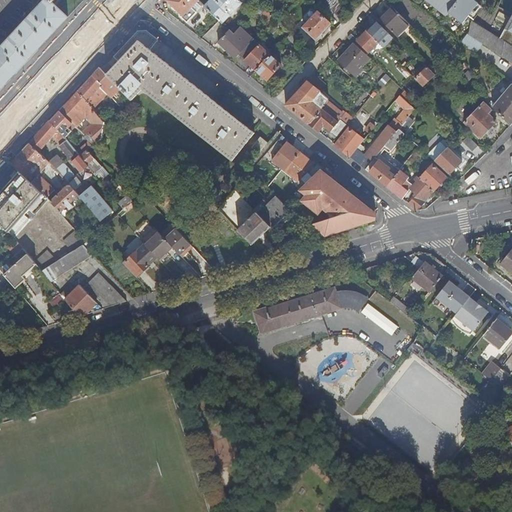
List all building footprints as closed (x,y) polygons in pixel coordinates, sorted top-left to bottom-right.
[(0,90),(68,18),(53,4),(56,0),(47,0),(10,39),(0,49),(0,90)] [(198,0),(167,0),(182,15),(181,17),(186,22),(196,12),(191,7),(196,1),(204,8),(206,7),(205,6),(198,0)] [(210,0),(205,6),(206,7),(220,21),(223,23),(245,0),(244,0),(210,0)] [(430,0),(449,15),(452,12),(466,22),(470,17),(475,21),(485,8),(474,0),(430,0)] [(260,4),(255,9),(261,15),(266,9),(260,4)] [(399,24),(404,19),(393,8),(380,20),(394,33),(401,26),(399,24)] [(337,17),(343,23),(349,16),(343,10),(337,17)] [(316,39),(331,24),(318,11),(303,27),(316,39)] [(511,46),(511,17),(500,39),(511,46)] [(511,46),(500,39),(471,21),(469,33),(469,35),(495,52),(495,53),(511,63),(511,46)] [(367,31),(378,43),(388,33),(376,22),(367,31)] [(234,34),(230,30),(218,43),(235,59),(240,55),(253,40),(239,27),(234,34)] [(107,76),(117,87),(129,99),(143,85),(235,158),(255,133),(199,89),(150,50),(158,40),(146,31),(138,32),(114,58),(119,62),(107,76)] [(369,52),(378,43),(367,31),(357,41),(358,42),(360,44),(368,52),(369,52)] [(388,33),(378,43),(383,47),(392,37),(388,33)] [(240,55),(257,71),(271,56),(253,40),(240,55)] [(358,42),(355,45),(360,49),(365,54),(368,52),(360,44),(358,42)] [(355,45),(354,44),(338,61),(356,78),(363,71),(361,68),(370,59),(365,54),(360,49),(355,45)] [(271,56),(257,71),(268,81),(281,66),(271,56)] [(424,87),(436,75),(428,67),(416,79),(424,87)] [(100,69),(93,76),(103,86),(102,88),(109,95),(117,87),(107,76),(100,69)] [(304,85),(301,89),(314,99),(312,102),(321,110),(329,99),(320,92),(325,84),(314,75),(304,85)] [(379,83),(383,87),(391,78),(387,75),(379,83)] [(93,76),(78,93),(88,103),(93,109),(99,104),(93,98),(96,95),(99,98),(102,94),(103,95),(105,93),(107,95),(108,96),(109,95),(102,88),(103,86),(93,76)] [(511,85),(493,108),(511,125),(511,123),(511,85)] [(301,89),(286,106),(318,131),(323,125),(331,131),(330,132),(337,138),(347,126),(340,121),(340,120),(338,123),(321,110),(312,102),(314,99),(301,89)] [(408,103),(412,98),(404,91),(400,95),(408,103)] [(71,100),(60,112),(72,124),(82,112),(87,118),(89,119),(90,119),(97,113),(93,109),(88,103),(78,93),(71,100)] [(93,98),(99,104),(107,95),(105,93),(103,95),(102,94),(99,98),(96,95),(93,98)] [(350,157),(365,169),(369,164),(370,164),(379,154),(391,139),(399,128),(412,112),(415,109),(408,103),(400,95),(395,101),(405,109),(399,117),(397,115),(365,155),(361,151),(364,147),(360,145),(350,157)] [(492,110),(484,102),(464,123),(481,139),(497,122),(488,114),(492,110)] [(60,112),(51,122),(50,123),(63,135),(73,125),(72,124),(60,112)] [(347,126),(353,117),(347,112),(340,121),(347,126)] [(90,119),(89,119),(94,133),(96,131),(102,138),(106,124),(97,113),(90,119)] [(50,123),(51,122),(50,121),(29,144),(30,145),(30,144),(40,153),(53,138),(79,170),(76,172),(79,175),(81,173),(89,167),(81,157),(63,135),(50,123)] [(366,132),(369,134),(375,126),(371,123),(366,129),(366,132)] [(349,128),(335,145),(350,157),(360,145),(364,140),(349,128)] [(411,156),(412,155),(419,146),(399,128),(391,139),(411,156)] [(94,133),(89,137),(96,145),(102,138),(96,131),(94,133)] [(472,151),(478,146),(468,136),(462,142),(472,151)] [(252,148),(259,154),(267,143),(260,138),(252,148)] [(30,144),(30,145),(17,159),(34,175),(37,178),(33,183),(45,195),(61,213),(67,208),(70,210),(74,207),(71,204),(79,196),(67,182),(64,184),(67,188),(58,196),(55,190),(40,175),(51,162),(40,153),(30,144)] [(313,164),(288,144),(272,162),(297,182),(313,164)] [(418,157),(424,150),(419,146),(412,155),(415,157),(416,156),(418,157)] [(434,160),(449,174),(462,161),(448,147),(434,160)] [(88,150),(81,157),(89,167),(94,172),(95,174),(103,168),(89,150),(88,150)] [(365,169),(387,186),(398,173),(400,170),(379,154),(370,164),(369,164),(365,169)] [(34,175),(17,159),(12,164),(13,165),(27,178),(30,176),(32,178),(34,175)] [(53,165),(67,182),(74,176),(60,159),(53,165)] [(420,178),(434,191),(447,176),(433,163),(432,164),(429,161),(425,164),(429,168),(420,178)] [(27,178),(13,165),(0,179),(0,221),(1,223),(23,249),(37,265),(42,271),(84,245),(87,243),(74,228),(61,213),(45,195),(33,183),(27,178)] [(94,172),(89,167),(81,173),(86,178),(94,172)] [(109,175),(103,168),(95,174),(97,177),(100,174),(105,179),(109,175)] [(332,175),(323,168),(320,171),(329,178),(332,175)] [(329,178),(320,171),(300,191),(306,195),(301,201),(319,215),(323,209),(329,214),(330,219),(313,224),(326,239),(353,230),(353,227),(360,225),(374,221),(374,214),(338,185),(329,178)] [(403,199),(411,189),(413,186),(407,180),(405,181),(402,179),(403,177),(398,173),(387,186),(403,199)] [(67,182),(79,196),(79,197),(88,190),(76,175),(74,176),(67,182)] [(409,204),(417,210),(425,202),(424,201),(434,191),(420,178),(417,176),(415,179),(417,181),(413,186),(411,189),(417,195),(409,204)] [(88,190),(79,197),(101,222),(113,212),(92,187),(88,190)] [(143,195),(138,199),(142,203),(147,199),(143,195)] [(118,203),(124,211),(125,210),(132,204),(133,202),(127,196),(118,203)] [(285,206),(277,198),(265,209),(262,205),(255,211),(257,214),(269,226),(272,229),(290,211),(285,206)] [(239,231),(251,244),(269,226),(257,214),(239,231)] [(166,240),(177,230),(173,226),(162,236),(166,240)] [(149,235),(153,240),(160,234),(155,229),(149,235)] [(180,256),(191,246),(177,230),(166,240),(174,249),(179,255),(180,256)] [(156,243),(167,255),(174,249),(166,240),(162,236),(160,234),(153,240),(156,243)] [(146,246),(153,240),(149,235),(142,241),(146,245),(146,246)] [(160,261),(167,255),(156,243),(153,240),(146,246),(153,253),(158,259),(160,261)] [(51,282),(94,255),(84,245),(42,271),(45,275),(51,282)] [(139,251),(151,265),(158,259),(153,253),(146,246),(146,245),(139,251)] [(182,258),(193,248),(191,246),(180,256),(182,258)] [(0,270),(15,288),(26,279),(24,277),(37,265),(23,249),(0,270)] [(511,273),(511,249),(501,264),(511,273)] [(125,264),(138,278),(151,265),(139,251),(125,264)] [(418,270),(423,264),(416,258),(411,263),(418,270)] [(428,292),(441,275),(424,262),(423,264),(418,270),(411,278),(428,292)] [(79,317),(128,302),(100,273),(84,289),(81,286),(75,291),(66,300),(66,301),(79,317)] [(15,288),(17,290),(27,281),(26,279),(15,288)] [(467,300),(469,297),(449,281),(436,297),(456,313),(467,300)] [(66,300),(75,291),(70,286),(61,294),(66,300)] [(359,312),(369,298),(366,296),(360,293),(355,292),(349,291),(343,291),(336,291),(334,287),(274,306),(255,312),(261,332),(340,308),(345,308),(350,308),(355,310),(359,312)] [(55,309),(66,301),(66,300),(61,294),(50,302),(55,309)] [(476,303),(469,297),(467,300),(485,315),(488,312),(481,307),(483,304),(478,300),(476,303)] [(485,315),(467,300),(456,313),(455,315),(474,330),(485,315)] [(455,315),(452,319),(470,334),(474,330),(455,315)] [(511,334),(511,330),(496,318),(483,335),(501,349),(511,334)] [(492,407),(416,346),(412,352),(488,412),(492,407)] [(491,381),(501,369),(492,362),(482,375),(491,381)] [(510,377),(501,369),(491,381),(500,388),(509,377),(510,377)]
